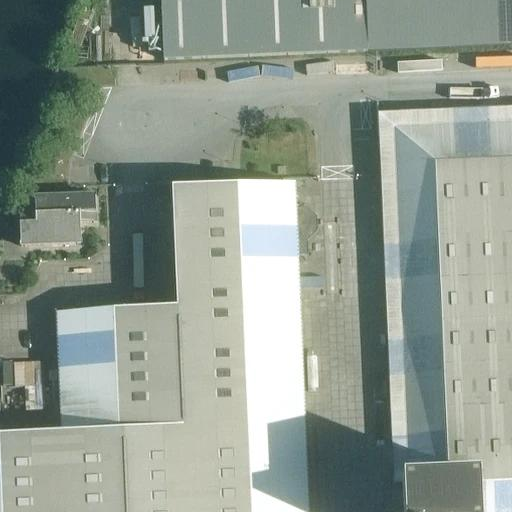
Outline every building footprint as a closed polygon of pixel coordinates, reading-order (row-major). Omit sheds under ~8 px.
[(368,53),(366,0),(160,0),(164,62),(368,53)] [(511,0),(366,0),(368,53),(511,47),(511,0)] [(394,484),(402,483),(403,511),(511,511),(511,110),(378,116),(380,173),(394,484)] [(0,437),(0,511),(307,511),(297,257),(308,257),(307,242),(317,233),(317,219),(306,209),(295,210),(293,185),(172,190),(177,310),(57,315),(62,435),(0,437)] [(19,214),(21,248),(81,245),(80,224),(93,223),(93,224),(96,224),(95,200),(72,201),(72,197),(35,198),(35,214),(19,214)] [(14,361),(15,383),(44,383),(44,361),(14,361)]
